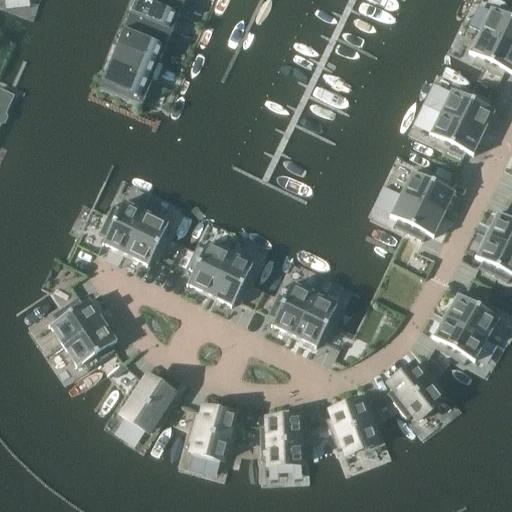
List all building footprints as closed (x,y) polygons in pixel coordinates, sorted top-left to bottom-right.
[(137,0),(102,85),(143,102),(185,0),(137,0)] [(492,12),(482,33),(511,47),(511,12),(502,7),(498,15),(492,12)] [(511,74),(511,72),(511,47),(482,33),(471,55),(477,58),(474,65),(502,79),(505,71),(511,74)] [(453,94),(442,115),(482,135),(493,113),(487,110),(490,103),(462,89),(459,97),(453,94)] [(0,91),(0,126),(13,98),(0,91)] [(472,156),(482,135),(442,115),(432,137),(438,140),(434,147),(462,161),(466,153),(472,156)] [(413,176),(403,197),(443,216),(453,195),(447,192),(451,185),(422,171),(419,178),(413,176)] [(432,238),(443,216),(403,197),(392,218),(398,221),(395,229),(423,242),(426,235),(432,238)] [(104,246),(126,256),(145,216),(124,205),(121,211),(114,208),(100,236),(107,239),(104,246)] [(498,217),(488,238),(511,249),(511,214),(508,213),(504,220),(498,217)] [(167,226),(145,216),(126,256),(147,266),(150,260),(158,264),(171,236),(164,232),(167,226)] [(511,276),(511,249),(488,238),(477,260),(483,263),(480,270),(508,284),(511,277),(511,276)] [(188,287),(210,297),(229,257),(208,247),(205,253),(198,249),(184,277),(191,281),(188,287)] [(251,267),(229,257),(210,297),(231,308),(234,301),(242,305),(255,277),(248,273),(251,267)] [(272,327),(294,338),(314,298),(292,287),(289,293),(282,290),(268,318),(275,321),(272,327)] [(459,299),(447,320),(486,342),(497,321),(492,318),(496,311),(469,296),(465,303),(459,299)] [(335,308),(314,298),(294,338),(315,348),(318,342),(326,346),(339,318),(332,314),(335,308)] [(51,329),(64,349),(101,324),(88,304),(82,308),(78,301),(52,319),(56,325),(51,329)] [(474,363),(486,342),(447,320),(435,341),(441,344),(437,351),(464,367),(468,360),(474,363)] [(114,344),(101,324),(64,349),(77,369),(83,365),(87,372),(113,354),(109,348),(114,344)] [(433,379),(441,370),(429,360),(424,368),(433,379)] [(444,394),(436,384),(429,375),(422,380),(413,369),(390,387),(394,392),(388,397),(399,411),(408,423),(414,419),(417,422),(441,404),(437,399),(444,394)] [(164,408),(171,397),(148,381),(144,387),(137,382),(127,397),(120,408),(126,412),(123,417),(148,434),(152,429),(157,432),(165,421),(171,412),(164,408)] [(381,437),(376,424),(372,414),(364,418),(360,406),(332,416),(334,421),(327,424),(333,439),(338,453),(345,451),(347,456),(375,446),(373,440),(381,437)] [(234,444),(237,433),(229,430),(232,418),(205,411),(203,417),(196,415),(191,433),(188,445),(195,447),(193,453),(223,461),(224,454),(231,456),(234,444)] [(307,446),(306,433),(298,434),(297,421),(269,423),(269,429),(261,429),(262,447),(262,460),(270,460),(270,466),(300,465),(300,458),(307,458),(307,446)]
